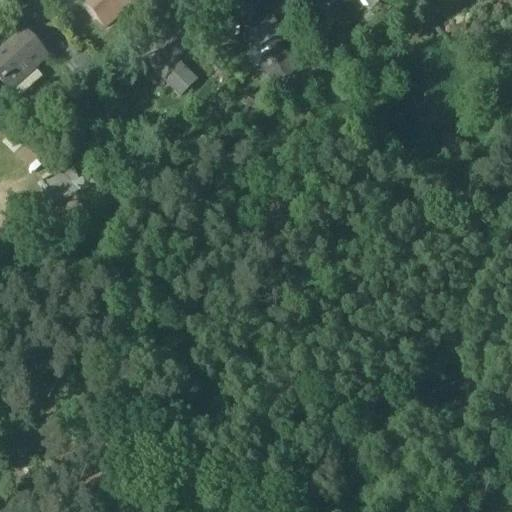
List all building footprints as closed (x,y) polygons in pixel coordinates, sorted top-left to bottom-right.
[(90,0),(83,7),(95,20),(105,32),(141,0),(90,0)] [(322,0),(314,0),(311,7),(323,15),(330,5),(322,0)] [(376,3),(373,0),(362,0),(369,8),(376,3)] [(95,20),(84,7),(80,11),(79,10),(63,24),(80,45),(86,40),(97,31),(91,24),(95,20)] [(182,26),(144,64),(179,100),(194,85),(173,64),(197,41),(182,26)] [(272,27),(250,37),(257,50),(278,40),(272,27)] [(23,39),(0,57),(0,86),(6,94),(43,63),(23,39)] [(278,40),(257,50),(264,65),(273,85),(294,76),(290,67),(291,67),(290,63),(288,64),(278,40)] [(257,50),(246,55),(252,70),(264,65),(257,50)] [(83,55),(64,72),(84,95),(101,76),(83,55)] [(294,76),(273,85),(278,96),(299,86),(295,76),(294,76)] [(59,172),(40,181),(53,206),(94,187),(89,178),(75,183),(65,174),(63,176),(59,172)]
